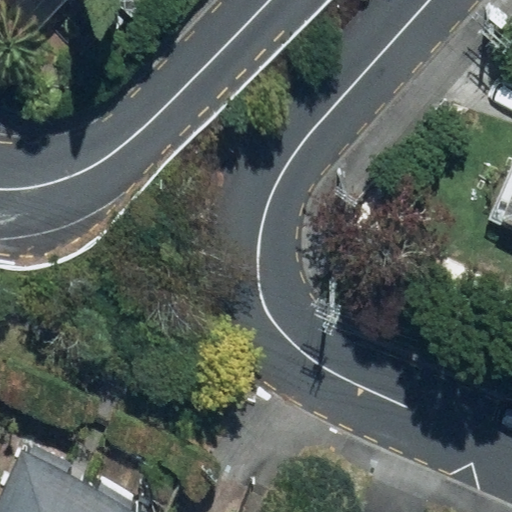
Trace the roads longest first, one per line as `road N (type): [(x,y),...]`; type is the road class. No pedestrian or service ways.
road 1 (residential): [(450,0),(316,149),(287,212),(280,250),(289,313),(321,357),(356,381)]
road 2 (residential): [(265,0),(116,153),(67,177),(0,187)]
road 3 (residential): [(511,448),(356,381)]
